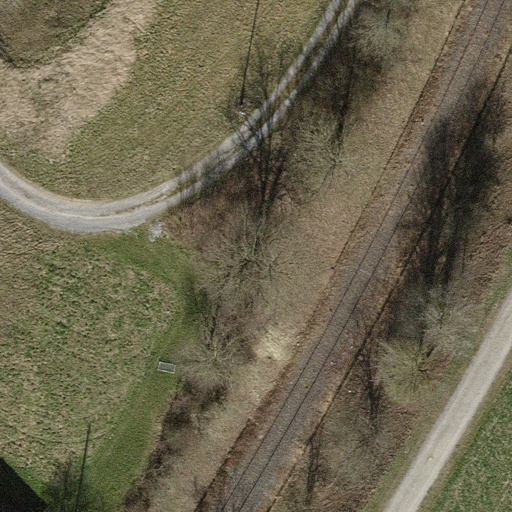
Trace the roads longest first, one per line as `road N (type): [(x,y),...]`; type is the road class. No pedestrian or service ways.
road 1 (track): [(329,0),(293,85),(189,193),(100,222),(17,190),(0,168)]
road 2 (track): [(406,511),(511,332)]
